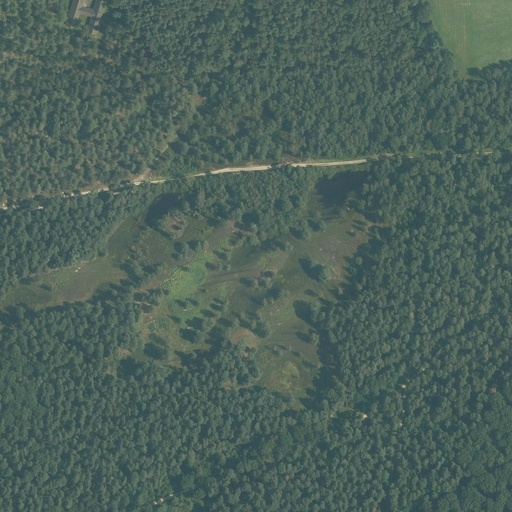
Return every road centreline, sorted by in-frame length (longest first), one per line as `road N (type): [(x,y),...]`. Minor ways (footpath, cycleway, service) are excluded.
road 1 (track): [(0,201),(142,179),(195,119),(246,27),(251,0)]
road 2 (track): [(132,511),(342,428),(406,383)]
road 3 (track): [(442,162),(406,383)]
road 4 (track): [(406,383),(463,337),(511,312)]
